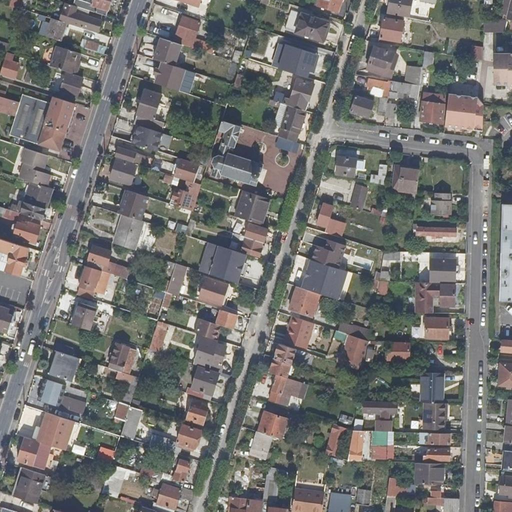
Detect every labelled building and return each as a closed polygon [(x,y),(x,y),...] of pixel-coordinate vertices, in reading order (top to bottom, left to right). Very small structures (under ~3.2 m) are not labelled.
[(20,8),(22,0),(13,0),(12,6),(20,9),(20,8)] [(105,16),(110,0),(92,0),(92,4),(79,0),(77,7),(89,11),(105,16)] [(338,14),(342,0),(319,0),(318,7),(338,14)] [(401,2),(400,0),(389,0),(389,5),(388,12),(399,14),(399,11),(401,2)] [(507,14),(510,0),(503,0),(501,12),(507,14)] [(87,17),(89,11),(77,7),(75,13),(87,17)] [(97,32),(101,21),(87,17),(75,13),(72,11),(68,22),(97,32)] [(322,45),(329,24),(291,11),(284,32),(307,40),(322,45)] [(194,40),(200,23),(182,17),(174,43),(181,46),(211,55),(214,47),(194,40)] [(61,41),(66,23),(51,18),(45,36),(61,41)] [(400,43),(403,22),(399,21),(384,19),(380,39),(400,43)] [(505,32),(505,22),(484,22),(483,31),(483,33),(505,32)] [(175,66),(181,46),(174,43),(161,39),(154,60),(175,66)] [(0,49),(7,52),(9,45),(4,43),(0,42),(0,49)] [(97,53),(99,46),(87,42),(85,49),(97,53)] [(74,74),(78,61),(80,55),(55,46),(49,66),(74,74)] [(471,59),(482,59),(483,47),(472,46),(471,59)] [(387,75),(394,54),(374,47),(367,68),(387,75)] [(282,70),(305,78),(308,70),(309,65),(311,66),(314,57),(287,48),(283,60),(285,61),(282,70)] [(242,57),(243,53),(236,51),(232,62),(240,65),(242,57)] [(423,66),(432,67),(433,52),(424,52),(423,66)] [(511,52),(496,52),(496,66),(507,66),(507,78),(511,78),(511,52)] [(14,78),(19,64),(9,61),(9,58),(5,57),(1,71),(0,74),(14,78)] [(309,65),(308,70),(313,72),(318,58),(314,57),(311,66),(309,65)] [(507,78),(507,66),(496,66),(493,66),(493,78),(507,78)] [(419,86),(421,70),(410,69),(408,84),(410,85),(419,86)] [(76,98),(83,79),(66,73),(60,93),(76,98)] [(386,89),(387,82),(368,78),(367,86),(381,89),(386,89)] [(306,111),(314,85),(297,80),(294,87),(294,90),(291,98),(273,92),(270,100),(279,103),(288,106),(305,111),(306,111)] [(408,99),(410,85),(408,84),(390,81),(389,90),(388,97),(408,99)] [(388,97),(389,90),(386,89),(381,89),(380,96),(388,98),(388,97)] [(153,121),(161,97),(145,91),(137,115),(153,121)] [(66,132),(75,103),(53,96),(51,103),(22,95),(20,102),(15,116),(36,123),(66,132)] [(441,124),(445,97),(428,95),(427,103),(422,102),(420,121),(441,124)] [(482,129),(482,106),(482,105),(477,104),(478,98),(449,95),(444,128),(473,131),(474,129),(474,128),(482,129)] [(0,111),(15,116),(20,102),(4,97),(0,96),(0,111)] [(369,119),(373,103),(356,97),(351,113),(369,119)] [(385,116),(387,103),(387,100),(379,98),(376,114),(385,116)] [(394,117),(395,104),(387,103),(385,116),(394,117)] [(295,142),(305,111),(288,106),(278,137),(295,142)] [(151,130),(153,121),(137,115),(134,124),(138,126),(151,130)] [(66,132),(36,123),(15,116),(9,135),(60,151),(66,132)] [(234,149),(241,127),(235,125),(221,121),(218,130),(226,132),(225,135),(222,144),(230,147),(234,149)] [(166,154),(171,137),(161,133),(156,132),(151,130),(138,126),(132,144),(142,147),(160,152),(166,154)] [(218,154),(222,144),(225,135),(217,133),(212,149),(211,152),(218,154)] [(256,187),(263,166),(259,164),(242,159),(228,154),(230,147),(222,144),(218,154),(217,156),(213,158),(211,163),(214,168),(211,176),(213,177),(214,178),(215,179),(216,178),(217,178),(220,179),(221,175),(229,178),(256,187)] [(42,172),(47,156),(25,148),(21,161),(26,163),(21,179),(31,182),(48,187),(52,175),(42,172)] [(134,158),(135,154),(118,148),(115,158),(121,160),(140,166),(141,161),(134,158)] [(144,167),(147,157),(136,153),(135,154),(134,158),(141,161),(140,166),(144,167)] [(353,178),(356,160),(338,157),(338,159),(336,172),(335,174),(353,178)] [(193,183),(199,165),(180,159),(174,177),(193,183)] [(132,180),(134,174),(124,171),(125,167),(128,168),(129,165),(115,160),(114,164),(110,178),(113,180),(130,185),(132,180)] [(385,186),(387,166),(380,165),(378,176),(371,175),(370,183),(385,186)] [(417,194),(420,171),(395,167),(392,190),(417,194)] [(41,220),(52,189),(48,187),(31,182),(22,211),(20,210),(19,213),(41,220)] [(194,204),(200,185),(196,184),(193,192),(188,190),(188,192),(179,190),(178,194),(176,199),(174,206),(192,212),(194,204)] [(361,210),(367,189),(356,186),(351,207),(361,210)] [(139,221),(147,197),(127,190),(119,214),(123,216),(139,221)] [(261,214),(266,198),(242,191),(239,202),(236,201),(234,206),(237,207),(234,217),(248,221),(262,226),(265,215),(261,214)] [(451,214),(451,199),(449,199),(449,192),(435,192),(434,199),(430,199),(430,213),(451,214)] [(265,215),(270,200),(266,198),(261,214),(265,215)] [(326,227),(333,208),(323,204),(317,224),(326,227)] [(511,204),(502,204),(501,226),(501,246),(500,269),(499,301),(511,301),(511,204)] [(17,221),(19,213),(7,209),(5,214),(4,217),(17,221)] [(135,240),(141,222),(139,221),(123,216),(114,243),(132,249),(135,240)] [(34,243),(40,227),(30,223),(29,226),(25,225),(26,222),(22,220),(20,224),(19,223),(18,225),(15,224),(13,225),(12,229),(13,231),(15,232),(15,233),(25,237),(24,240),(34,243)] [(190,237),(195,221),(189,220),(184,234),(185,234),(185,235),(185,236),(190,237)] [(140,241),(147,223),(141,222),(135,240),(140,241)] [(263,243),(267,230),(249,224),(244,237),(252,239),(262,242),(263,243)] [(343,232),(326,227),(317,224),(315,229),(330,234),(339,237),(341,238),(343,232)] [(456,236),(456,228),(417,226),(416,231),(416,233),(456,236)] [(325,254),(327,246),(336,249),(339,237),(330,234),(329,239),(314,234),(308,253),(323,258),(325,254)] [(263,251),(264,247),(261,246),(262,242),(252,239),(244,237),(240,236),(239,240),(244,242),(241,251),(259,257),(261,251),(263,251)] [(25,257),(28,248),(0,238),(0,270),(3,271),(19,276),(22,267),(25,257)] [(209,275),(217,249),(237,256),(233,266),(238,268),(234,282),(237,283),(240,275),(247,278),(251,266),(244,263),(247,255),(237,252),(229,250),(216,245),(211,244),(210,244),(210,243),(208,243),(204,254),(199,271),(209,275)] [(107,263),(111,252),(93,245),(86,267),(100,271),(102,266),(106,267),(107,263)] [(238,268),(233,266),(237,256),(217,249),(209,275),(234,282),(238,268)] [(382,260),(383,252),(379,250),(375,273),(379,274),(380,272),(382,260)] [(399,261),(399,252),(383,252),(382,260),(399,261)] [(323,258),(308,253),(306,258),(311,260),(322,263),(323,258)] [(327,265),(330,256),(325,254),(323,258),(322,263),(327,265)] [(455,282),(456,258),(445,258),(444,259),(434,259),(433,281),(455,282)] [(338,300),(348,272),(327,265),(322,263),(311,260),(301,288),(319,294),(322,295),(338,300)] [(173,270),(175,264),(166,261),(164,268),(173,270)] [(108,270),(110,263),(109,263),(107,263),(106,267),(102,266),(100,271),(104,273),(112,275),(113,272),(108,270)] [(120,278),(123,270),(115,268),(116,265),(110,263),(108,270),(113,272),(112,275),(120,278)] [(176,277),(180,266),(175,264),(173,270),(171,276),(176,277)] [(102,279),(103,277),(104,273),(100,271),(86,267),(79,287),(93,292),(97,281),(99,281),(100,279),(102,279)] [(387,282),(387,272),(380,272),(379,274),(378,282),(386,282),(387,282)] [(120,278),(112,275),(104,273),(103,277),(108,278),(108,276),(112,278),(111,282),(109,281),(107,287),(116,290),(120,278)] [(221,305),(227,286),(211,280),(204,299),(221,305)] [(384,296),(386,282),(378,282),(376,296),(384,296)] [(454,306),(455,287),(441,286),(441,283),(419,283),(418,304),(415,304),(414,313),(431,313),(431,296),(440,296),(440,306),(454,306)] [(314,308),(319,294),(301,288),(297,286),(289,309),(312,317),(314,308)] [(91,300),(93,292),(79,287),(76,295),(91,300)] [(167,308),(171,294),(166,292),(161,306),(167,308)] [(318,309),(322,295),(319,294),(314,308),(318,309)] [(221,305),(204,299),(203,304),(209,306),(220,309),(221,305)] [(89,331),(96,309),(79,303),(72,325),(89,331)] [(15,313),(16,307),(5,304),(4,307),(3,309),(15,313)] [(219,315),(220,309),(209,306),(208,311),(219,315)] [(15,319),(13,318),(15,313),(3,309),(0,307),(0,330),(8,333),(10,328),(12,328),(15,319)] [(233,329),(237,315),(220,309),(219,315),(217,319),(216,324),(221,325),(233,329)] [(306,350),(314,324),(292,317),(286,335),(289,336),(286,344),(306,350)] [(216,340),(221,325),(216,324),(213,323),(199,318),(194,333),(216,340)] [(447,339),(448,319),(425,318),(424,338),(447,339)] [(370,333),(342,324),(339,332),(349,336),(368,342),(368,341),(370,333)] [(158,344),(162,334),(154,330),(150,341),(158,344)] [(348,342),(349,336),(339,332),(335,331),(334,337),(348,342)] [(368,342),(349,336),(348,342),(341,364),(363,371),(366,357),(368,342)] [(511,341),(502,340),(501,353),(511,354),(511,341)] [(155,352),(158,344),(150,341),(147,350),(155,352)] [(372,358),(374,343),(368,342),(366,357),(372,358)] [(68,355),(71,348),(58,344),(56,352),(68,355)] [(128,374),(136,353),(128,350),(128,348),(117,344),(114,354),(112,359),(109,368),(128,374)] [(220,366),(226,347),(217,344),(214,352),(212,358),(211,361),(211,362),(220,366)] [(409,361),(409,345),(388,344),(388,360),(395,360),(395,364),(404,364),(404,360),(409,361)] [(291,364),(294,354),(295,350),(278,345),(274,359),(291,364)] [(311,355),(295,350),(294,354),(309,358),(311,355)] [(69,387),(78,359),(68,355),(56,352),(47,380),(65,386),(69,387)] [(220,366),(211,362),(211,361),(197,356),(193,364),(220,373),(222,366),(220,366)] [(286,378),(291,364),(274,359),(269,373),(273,374),(277,375),(286,378)] [(292,380),(296,366),(291,364),(286,378),(292,380)] [(101,376),(104,367),(97,365),(94,375),(100,377),(101,376)] [(216,381),(218,374),(193,365),(192,368),(197,369),(191,389),(212,395),(216,381)] [(511,387),(511,365),(500,365),(498,386),(511,387)] [(132,376),(128,374),(109,368),(104,367),(101,376),(103,377),(101,382),(106,384),(104,390),(114,394),(118,379),(130,383),(132,376)] [(442,403),(443,373),(423,373),(422,403),(442,403)] [(301,400),(306,385),(292,380),(286,378),(277,375),(274,383),(268,401),(286,407),(289,396),(301,400)] [(135,387),(138,378),(132,376),(130,383),(129,385),(135,387)] [(57,409),(65,386),(47,380),(45,379),(43,387),(41,386),(40,387),(42,388),(41,393),(37,402),(57,409)] [(129,406),(135,387),(129,385),(125,384),(119,403),(129,406)] [(212,395),(191,389),(188,387),(186,393),(210,401),(212,395)] [(124,421),(129,406),(119,403),(114,417),(124,421)] [(200,429),(207,408),(191,403),(184,424),(200,429)] [(395,413),(395,403),(369,403),(369,411),(369,413),(395,413)] [(133,434),(141,410),(129,406),(124,421),(120,436),(131,439),(133,434)] [(450,430),(451,408),(440,408),(440,410),(436,410),(436,416),(438,416),(441,416),(440,423),(440,430),(450,430)] [(65,450),(75,421),(62,417),(46,412),(41,427),(36,441),(56,447),(65,450)] [(280,440),(286,420),(263,413),(257,433),(272,437),(280,440)] [(194,447),(200,430),(182,424),(176,442),(180,444),(180,446),(181,447),(193,451),(194,447)] [(36,441),(41,427),(36,425),(31,439),(36,441)] [(335,457),(344,428),(333,425),(324,454),(328,455),(335,457)] [(359,439),(360,431),(353,431),(352,434),(352,435),(351,440),(354,440),(356,440),(359,439)] [(385,446),(385,432),(372,432),(372,446),(385,446)] [(265,460),(272,437),(257,433),(254,442),(252,448),(250,455),(265,460)] [(450,445),(450,438),(454,438),(454,434),(429,433),(429,442),(425,442),(426,444),(448,445),(450,445)] [(44,467),(49,453),(51,446),(25,438),(17,461),(44,469),(44,467)] [(348,451),(351,440),(344,438),(340,449),(348,451)] [(178,455),(181,447),(180,446),(180,444),(176,442),(170,440),(167,451),(178,455)] [(361,459),(362,445),(354,444),(350,443),(349,450),(348,457),(361,459)] [(384,460),(385,446),(372,446),(371,460),(384,460)] [(449,461),(449,450),(427,450),(427,456),(424,456),(423,461),(449,461)] [(511,470),(511,451),(504,450),(503,470),(511,470)] [(59,471),(63,457),(49,453),(44,467),(59,471)] [(110,464),(113,457),(100,453),(98,460),(100,461),(110,464)] [(183,482),(190,463),(179,459),(177,464),(172,478),(183,482)] [(100,493),(110,464),(100,461),(90,489),(100,493)] [(442,485),(442,464),(415,463),(415,484),(442,485)] [(18,487),(24,468),(20,467),(14,486),(18,487)] [(120,495),(124,469),(111,467),(106,493),(120,495)] [(277,478),(278,471),(266,467),(265,477),(277,478)] [(41,489),(46,475),(24,468),(18,487),(15,497),(36,504),(41,489)] [(49,492),(54,478),(46,475),(41,489),(49,492)] [(183,482),(172,478),(170,477),(168,483),(182,487),(183,482)] [(275,501),(277,478),(265,477),(263,488),(263,490),(262,500),(275,501)] [(407,498),(407,489),(394,487),(395,479),(393,479),(388,478),(386,497),(395,497),(407,498)] [(511,496),(511,478),(500,478),(499,494),(511,496)] [(178,497),(181,490),(163,484),(157,503),(175,509),(177,501),(178,497)] [(260,511),(262,500),(263,490),(255,490),(253,501),(230,499),(229,509),(226,509),(226,511),(260,511)] [(369,507),(370,492),(358,490),(356,505),(369,507)] [(321,511),(323,494),(294,491),(291,511),(299,511),(321,511)] [(349,502),(349,496),(330,494),(329,500),(349,502)] [(393,511),(395,497),(386,497),(384,511),(393,511)] [(459,510),(459,499),(449,500),(443,499),(443,505),(443,509),(459,510)] [(347,511),(349,502),(329,500),(327,511),(347,511)] [(511,511),(511,504),(494,503),(493,511),(511,511)]
